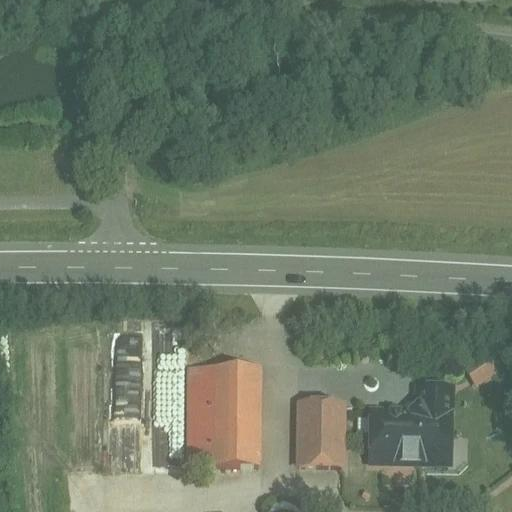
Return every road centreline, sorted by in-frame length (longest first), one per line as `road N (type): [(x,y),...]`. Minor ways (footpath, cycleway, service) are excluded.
road 1 (secondary): [(114,269),(511,283)]
road 2 (unclassified): [(114,269),(140,0)]
